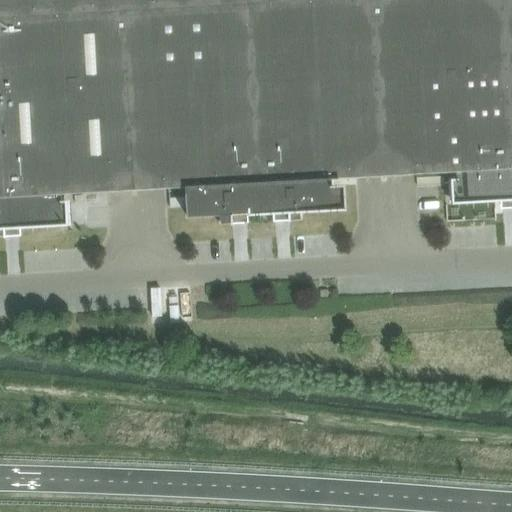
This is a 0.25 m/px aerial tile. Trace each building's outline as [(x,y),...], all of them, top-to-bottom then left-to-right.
[(0,0),(0,91),(13,91),(112,85),(253,78),(247,0),(0,0)] [(511,0),(247,0),(253,78),(387,71),(511,64),(511,0)] [(511,64),(387,71),(393,176),(416,174),(456,172),(457,179),(449,179),(450,202),(458,202),(502,199),(502,201),(502,207),(511,206),(511,64)] [(253,78),(112,85),(113,94),(119,191),(166,189),(186,187),(187,217),(221,215),(221,223),(232,223),(232,224),(233,224),(233,223),(247,222),(247,215),(247,214),(261,213),(274,212),(274,214),(275,220),(289,220),(289,221),(291,221),(291,219),(301,219),(300,212),(300,211),(334,209),(347,208),(345,185),(332,186),(332,179),(356,178),(393,176),(387,71),(253,78)] [(112,85),(13,91),(20,226),(63,224),(72,223),(70,200),(62,201),(61,194),(106,192),(119,191),(113,94),(112,85)] [(13,91),(0,91),(0,235),(4,236),(4,237),(6,237),(6,235),(20,235),(20,226),(13,91)]
